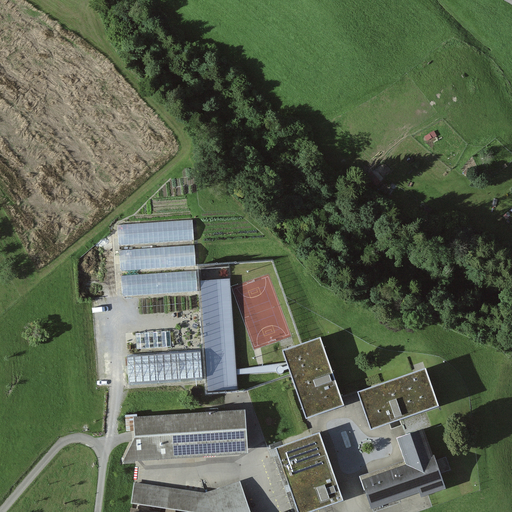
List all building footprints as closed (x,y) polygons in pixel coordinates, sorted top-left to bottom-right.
[(435,132),(425,136),(428,142),(437,137),(435,132)] [(372,172),(367,176),(376,187),(381,183),(372,172)] [(194,222),(119,227),(121,250),(196,244),(194,222)] [(196,248),(121,253),(122,276),(198,270),(196,248)] [(198,273),(123,279),(124,301),(200,296),(198,273)] [(230,279),(201,281),(208,393),(237,392),(230,279)] [(343,400),(321,341),(284,354),(307,420),(345,407),(343,400)] [(202,355),(129,359),(130,385),(204,380),(202,355)] [(439,409),(426,372),(360,395),(373,432),(395,424),(439,409)] [(249,456),(246,412),(134,419),(135,432),(135,439),(123,464),(249,456)] [(135,432),(134,419),(134,416),(125,416),(126,432),(135,432)] [(435,461),(424,430),(397,440),(407,468),(363,483),(373,511),(420,495),(422,499),(430,496),(446,491),(440,474),(451,470),(446,457),(435,461)] [(347,500),(323,435),(314,438),(278,451),(300,511),(315,511),(327,508),(347,500)] [(207,494),(134,484),(131,506),(166,510),(176,511),(250,511),(241,483),(207,494)]
